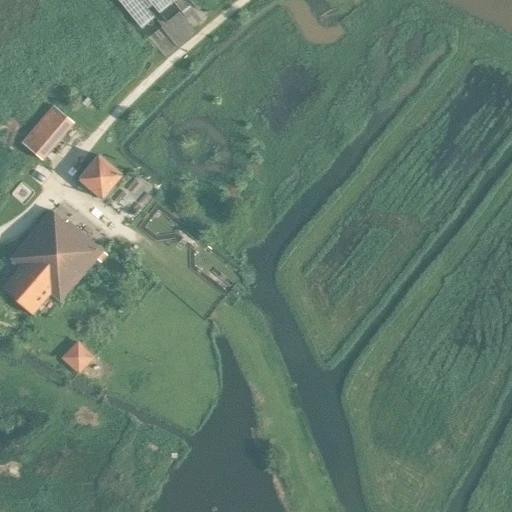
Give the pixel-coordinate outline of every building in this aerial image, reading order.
[(170,0),(118,0),(142,28),(172,2),(170,0)] [(42,160),(74,122),(53,105),(21,143),(42,160)] [(121,175),(101,159),(82,181),(102,198),(121,175)] [(1,288),(32,314),(50,294),(60,302),(103,251),(67,220),(65,222),(51,210),(10,258),(20,266),(1,288)] [(77,341),(61,358),(77,372),(92,357),(77,341)]
